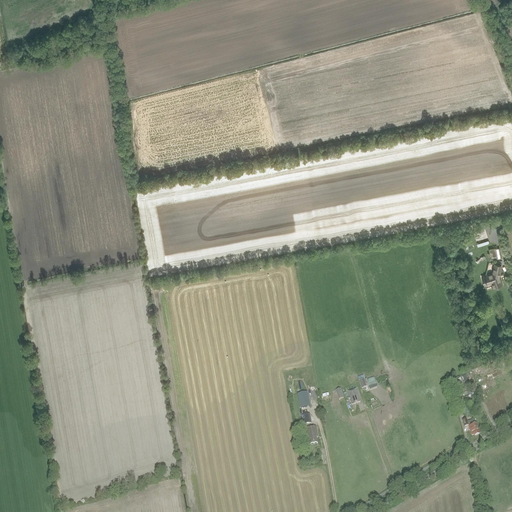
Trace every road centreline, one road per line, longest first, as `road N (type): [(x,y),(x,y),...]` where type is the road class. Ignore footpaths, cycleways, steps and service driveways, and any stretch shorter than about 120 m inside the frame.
road 1 (track): [(61,511),(7,204)]
road 2 (tertiary): [(370,511),(511,426)]
